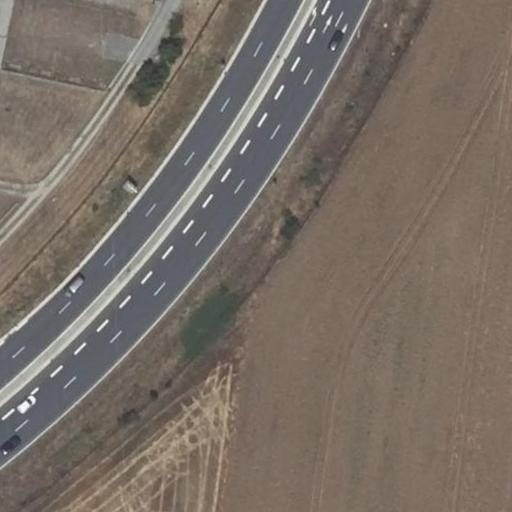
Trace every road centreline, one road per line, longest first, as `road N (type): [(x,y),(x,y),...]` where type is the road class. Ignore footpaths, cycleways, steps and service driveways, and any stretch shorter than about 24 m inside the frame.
road 1 (primary): [(0,443),(114,337),(203,235),(348,0)]
road 2 (primary): [(284,0),(152,208),(0,368)]
